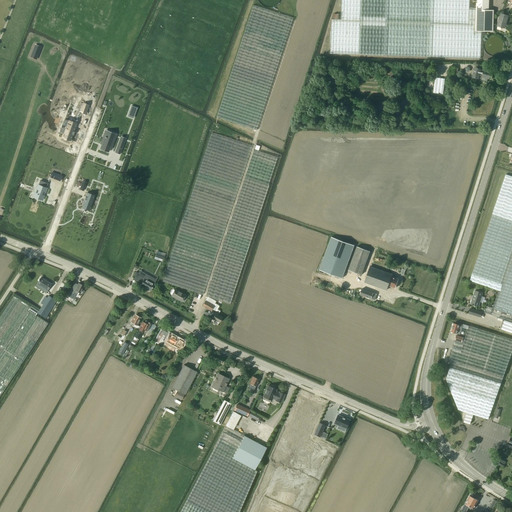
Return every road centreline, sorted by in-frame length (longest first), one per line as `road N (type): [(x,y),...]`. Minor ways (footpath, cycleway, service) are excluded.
road 1 (secondary): [(430,420),(399,422),(230,349),(33,249)]
road 2 (tertiary): [(430,420),(432,343),(511,94)]
